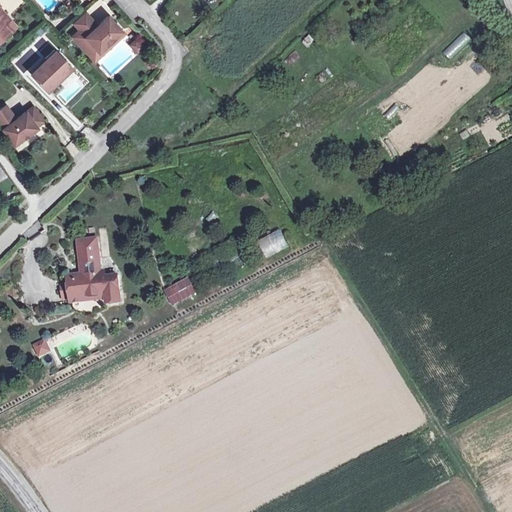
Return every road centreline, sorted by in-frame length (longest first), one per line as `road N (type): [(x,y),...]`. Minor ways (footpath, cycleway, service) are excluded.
road 1 (track): [(509,511),(335,229)]
road 2 (residential): [(37,208),(171,68),(165,37),(133,0)]
